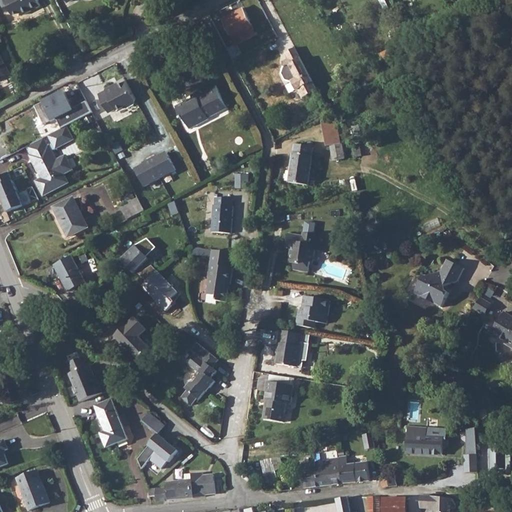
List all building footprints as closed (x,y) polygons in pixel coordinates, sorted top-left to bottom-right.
[(0,0),(3,7),(8,5),(14,15),(20,11),(22,16),(41,6),(38,1),(39,1),(38,0),(0,0)] [(243,8),(223,18),(232,35),(238,32),(242,41),(257,33),(243,8)] [(235,45),(227,49),(233,59),(240,55),(235,45)] [(295,48),(285,53),(288,59),(283,62),(285,67),(284,67),(282,74),(285,79),(290,76),(298,91),(299,90),(303,99),(318,91),(295,48)] [(0,78),(11,73),(0,51),(0,78)] [(392,52),(381,58),(386,66),(397,60),(392,52)] [(290,76),(285,79),(286,81),(292,83),(292,82),(297,91),(298,91),(290,76)] [(126,80),(115,86),(126,106),(128,106),(135,102),(136,98),(126,80)] [(105,90),(104,91),(113,109),(116,108),(117,109),(124,105),(126,106),(115,86),(114,85),(105,89),(105,90)] [(191,98),(185,101),(186,104),(217,88),(216,85),(202,92),(199,91),(190,96),(191,98)] [(217,88),(186,104),(196,122),(199,121),(200,124),(210,119),(209,118),(228,108),(217,88)] [(64,91),(54,97),(58,104),(52,107),(57,117),(63,114),(69,125),(93,113),(87,102),(81,106),(75,95),(68,99),(64,91)] [(113,109),(104,91),(99,93),(109,112),(113,109)] [(186,104),(185,101),(176,106),(181,117),(183,116),(189,126),(196,122),(186,104)] [(266,109),(260,112),(271,133),(278,130),(266,109)] [(346,160),(343,143),(341,144),(335,115),(322,122),(326,147),(330,146),(333,162),(346,160)] [(45,137),(30,145),(34,154),(33,154),(43,177),(37,181),(44,194),(67,183),(64,176),(70,173),(63,159),(59,161),(53,149),(75,138),(69,125),(50,135),(55,144),(50,147),(45,137)] [(293,152),(289,183),(309,186),(313,156),(312,156),(313,147),(295,145),(294,152),(293,152)] [(169,151),(152,159),(162,179),(178,171),(169,151)] [(146,187),(162,179),(152,159),(136,168),(146,187)] [(10,170),(0,174),(0,190),(8,209),(24,203),(10,170)] [(214,204),(212,230),(231,232),(234,206),(233,206),(234,198),(216,196),(216,204),(214,204)] [(138,198),(120,207),(127,220),(145,211),(138,198)] [(73,199),(54,209),(69,238),(88,228),(73,199)] [(291,261),(296,262),(300,263),(299,268),(311,270),(313,260),(315,261),(317,248),(314,247),(316,233),(305,232),(304,235),(291,233),(288,246),(293,247),(291,261)] [(136,241),(121,257),(135,271),(150,255),(136,241)] [(233,252),(212,250),(209,277),(210,279),(208,294),(218,296),(217,300),(227,302),(229,288),(230,283),(231,284),(233,268),(231,267),(233,252)] [(72,258),(57,266),(60,272),(59,273),(68,290),(84,281),(72,258)] [(419,286),(415,295),(443,309),(450,294),(448,293),(446,287),(459,283),(465,270),(448,261),(441,274),(427,278),(424,276),(416,279),(419,286)] [(158,272),(144,285),(158,299),(156,300),(167,310),(175,302),(171,299),(178,292),(158,272)] [(305,309),(304,320),(311,321),(310,326),(321,327),(322,321),(332,323),(336,300),(311,296),(309,307),(313,307),(312,311),(305,309)] [(475,307),(485,315),(493,304),(483,297),(475,307)] [(88,312),(82,319),(91,328),(97,321),(88,312)] [(498,324),(490,336),(511,350),(511,317),(505,313),(498,324)] [(135,314),(115,334),(139,358),(152,346),(140,334),(146,327),(135,314)] [(306,332),(283,329),(280,353),(281,353),(280,363),(306,367),(307,357),(311,358),(313,343),(304,342),(306,332)] [(198,343),(192,351),(197,355),(213,368),(219,360),(198,343)] [(213,368),(197,355),(188,366),(198,374),(195,377),(197,379),(193,384),(189,384),(184,390),(186,392),(181,399),(191,407),(197,400),(198,401),(205,393),(206,394),(216,383),(212,379),(218,372),(213,368)] [(69,371),(81,401),(104,392),(98,379),(97,380),(90,364),(87,365),(85,357),(80,356),(72,359),(70,362),(73,370),(69,371)] [(269,390),(268,399),(270,399),(270,402),(269,408),(268,408),(266,418),(282,421),(283,414),(287,412),(289,402),(293,403),(295,394),(292,393),(293,384),(270,380),(268,390),(269,390)] [(112,400),(95,407),(106,432),(101,434),(107,448),(128,440),(112,400)] [(151,411),(144,420),(160,433),(161,433),(168,425),(151,411)] [(408,427),(406,453),(443,456),(444,437),(426,436),(427,428),(408,427)] [(180,448),(161,433),(151,445),(169,461),(180,448)] [(0,454),(6,452),(5,449),(9,447),(6,438),(0,440),(0,454)] [(511,448),(492,447),(490,469),(511,471),(511,448)] [(6,452),(0,454),(0,465),(10,462),(6,452)] [(478,454),(466,454),(465,471),(478,472),(478,454)] [(347,455),(339,457),(342,484),(356,482),(370,481),(368,462),(349,464),(347,455)] [(281,457),(272,459),(272,460),(275,471),(283,466),(281,457)] [(339,457),(316,460),(316,462),(320,487),(329,486),(342,484),(339,457)] [(275,471),(272,460),(261,462),(267,484),(278,481),(275,471)] [(316,462),(303,464),(306,489),(312,488),(320,487),(316,462)] [(40,473),(29,477),(43,508),(53,505),(40,473)] [(166,489),(149,491),(150,497),(156,497),(157,503),(184,499),(205,497),(204,495),(214,494),(212,475),(202,475),(202,473),(184,475),(185,481),(166,483),(166,489)] [(396,476),(387,479),(390,488),(399,485),(396,476)] [(34,511),(43,508),(29,477),(19,480),(30,511),(34,511)] [(385,479),(383,479),(382,481),(381,483),(382,486),(385,488),(390,488),(387,479),(385,479)] [(434,495),(421,494),(421,496),(421,506),(421,507),(430,508),(436,508),(437,503),(444,504),(444,496),(434,495)] [(379,511),(379,495),(368,495),(368,511),(379,511)] [(357,511),(352,511),(351,511),(349,496),(337,498),(337,499),(338,511),(357,511)] [(452,511),(452,507),(455,507),(455,502),(451,497),(444,496),(444,504),(437,503),(436,508),(430,508),(429,511),(452,511)]
